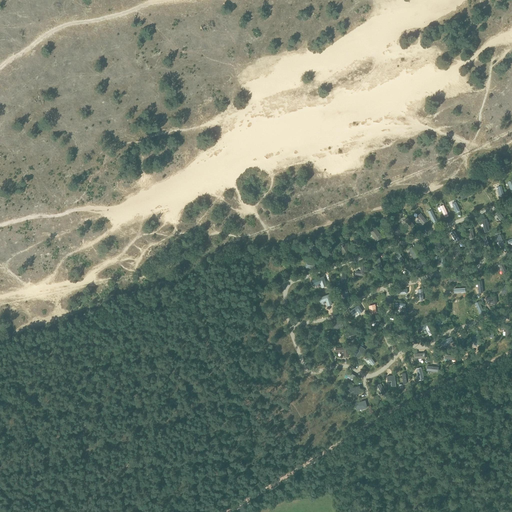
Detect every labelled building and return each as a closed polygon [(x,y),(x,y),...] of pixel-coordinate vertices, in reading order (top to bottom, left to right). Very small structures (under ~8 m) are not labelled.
[(463,193),(459,195),(462,200),(471,195),(470,191),(464,195),(463,193)] [(481,194),(478,197),(484,205),(488,203),(481,194)] [(455,202),(451,204),(456,214),(460,212),(455,202)] [(440,207),(445,218),(449,216),(443,205),(440,207)] [(432,210),(428,212),(433,223),(437,221),(432,210)] [(498,212),(495,215),(502,223),(505,220),(498,212)] [(420,213),(416,217),(423,225),(427,222),(420,213)] [(407,218),(402,222),(408,230),(414,225),(407,218)] [(393,223),(389,226),(394,232),(391,234),(394,238),(401,232),(393,223)] [(375,228),(369,232),(376,241),(382,237),(375,228)] [(453,231),(450,233),(456,243),(459,241),(453,231)] [(497,237),(496,238),(497,241),(498,241),(501,247),(504,245),(500,234),(496,236),(497,237)] [(355,235),(353,238),(362,245),(364,242),(355,235)] [(444,248),(437,240),(434,243),(439,249),(438,249),(440,252),(444,248)] [(319,252),(312,243),(303,250),(306,254),(311,249),(316,255),(319,252)] [(345,243),(338,247),(344,256),(350,252),(345,243)] [(429,254),(423,244),(420,246),(425,256),(429,254)] [(329,256),(325,258),(326,262),(335,259),(331,247),(326,249),(329,256)] [(408,249),(413,259),(417,257),(412,247),(408,249)] [(459,247),(451,250),(453,253),(457,252),(459,258),(463,256),(459,247)] [(397,251),(394,253),(401,262),(404,259),(397,251)] [(379,258),(375,259),(377,266),(373,267),(374,271),(382,269),(379,258)] [(306,261),(306,268),(314,269),(315,262),(306,261)] [(503,274),(507,272),(502,263),(498,265),(503,274)] [(356,271),(355,275),(363,276),(365,266),(361,265),(360,272),(356,271)] [(323,277),(311,281),(313,287),(319,284),(321,289),(326,287),(323,277)] [(505,285),(500,293),(503,295),(508,287),(505,285)] [(341,292),(345,304),(351,302),(347,290),(341,292)] [(328,295),(319,298),(321,303),(326,301),(328,306),(332,305),(328,295)] [(495,296),(485,298),(486,302),(492,301),(493,304),(497,304),(495,296)] [(479,315),(484,313),(479,302),(474,304),(479,315)] [(362,312),(358,306),(349,312),(351,315),(357,312),(359,315),(362,312)] [(445,315),(436,322),(438,325),(448,318),(445,315)] [(340,320),(331,324),(334,331),(343,327),(340,320)] [(428,323),(419,327),(421,331),(426,329),(429,336),(433,334),(428,323)] [(501,325),(501,330),(505,330),(505,336),(509,336),(509,326),(501,325)] [(402,326),(390,330),(392,334),(397,332),(398,335),(404,333),(402,326)] [(485,326),(484,331),(490,331),(489,338),(493,338),(494,327),(485,326)] [(460,336),(459,340),(464,341),(463,347),(467,348),(468,337),(460,336)] [(451,337),(440,342),(442,346),(453,342),(451,337)] [(359,351),(356,356),(359,358),(365,349),(358,345),(356,348),(359,351)] [(344,357),(348,357),(348,347),(335,348),(336,352),(343,352),(344,357)] [(369,355),(366,358),(372,366),(375,363),(369,355)] [(346,371),(344,375),(354,380),(356,376),(346,371)] [(394,376),(387,376),(387,381),(391,381),(392,387),(395,386),(394,376)] [(382,396),(386,394),(380,384),(377,386),(380,392),(379,393),(380,395),(381,394),(382,396)] [(360,386),(348,388),(349,392),(353,391),(354,395),(362,393),(360,386)] [(365,400),(355,403),(357,411),(367,408),(365,400)]
